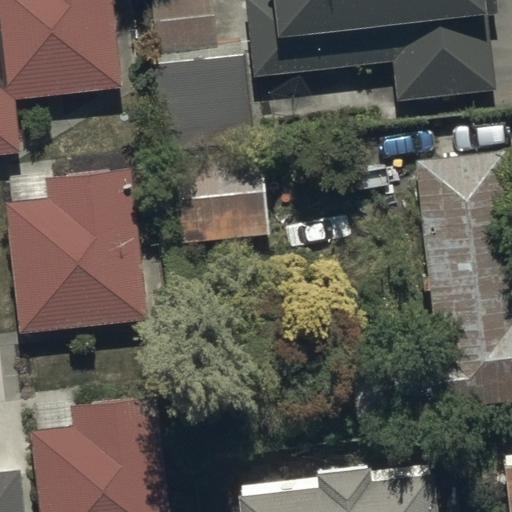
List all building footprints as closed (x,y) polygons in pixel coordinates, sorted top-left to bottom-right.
[(126,90),(115,0),(0,0),(0,156),(24,154),(18,102),(126,90)] [(214,0),(151,0),(157,55),(219,49),(214,0)] [(251,0),(247,0),(256,80),(393,65),(397,104),(498,93),(487,0),(251,0)] [(249,56),(155,65),(165,154),(258,145),(249,56)] [(511,158),(511,150),(417,160),(437,353),(355,362),(361,420),(511,404),(511,158)] [(181,245),(272,237),(264,156),(173,165),(181,245)] [(8,204),(22,335),(151,321),(134,170),(47,180),(50,200),(8,204)] [(172,511),(160,399),(73,408),(75,429),(34,433),(42,511),(172,511)] [(319,490),(240,499),(241,511),(440,511),(437,479),(376,485),(374,471),(317,477),(319,490)] [(0,474),(0,511),(26,511),(22,472),(0,474)]
